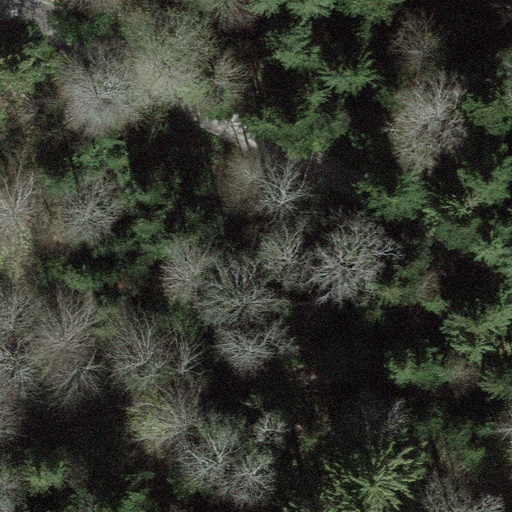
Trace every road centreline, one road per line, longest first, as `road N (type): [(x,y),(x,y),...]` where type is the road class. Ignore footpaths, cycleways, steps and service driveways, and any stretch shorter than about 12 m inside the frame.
road 1 (track): [(4,0),(511,270)]
road 2 (track): [(511,381),(292,377),(208,385),(0,436)]
